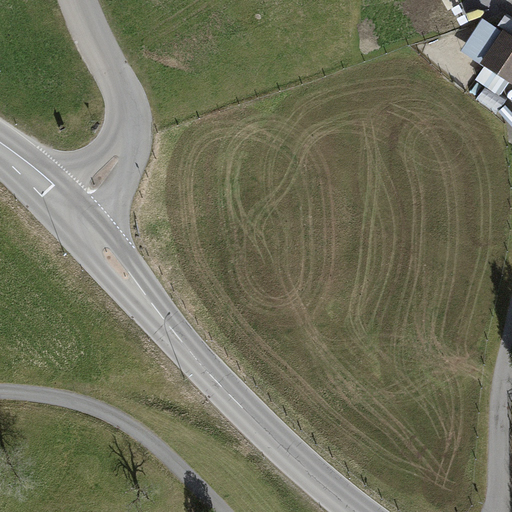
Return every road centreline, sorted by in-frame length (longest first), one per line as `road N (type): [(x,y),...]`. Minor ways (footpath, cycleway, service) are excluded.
road 1 (tertiary): [(361,511),(195,359),(73,213)]
road 2 (unclassified): [(220,511),(167,456),(105,411),(0,391)]
road 3 (unclassified): [(73,213),(121,149),(127,123),(124,96),(78,0)]
road 4 (track): [(496,511),(499,402),(511,338)]
